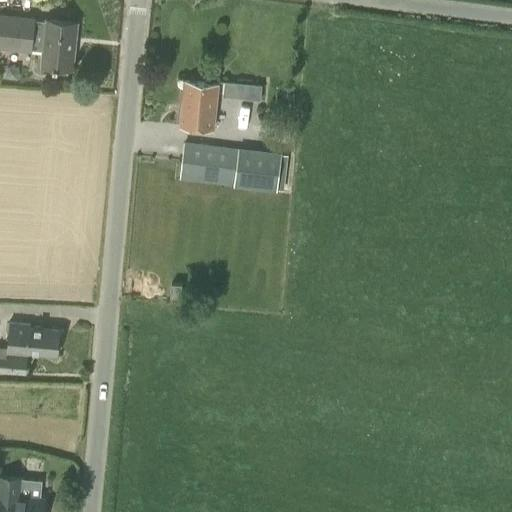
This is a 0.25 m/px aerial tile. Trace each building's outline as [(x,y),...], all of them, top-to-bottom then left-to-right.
[(76,22),(48,19),(47,21),(14,16),(14,14),(0,12),(0,45),(11,47),(31,50),(32,48),(44,50),(43,66),(71,69),(76,22)] [(19,66),(6,65),(5,77),(17,78),(19,66)] [(213,128),(217,84),(185,81),(181,125),(213,128)] [(240,98),(260,100),(262,85),(241,83),(240,98)] [(276,189),(280,154),(184,142),(180,178),(276,189)] [(30,324),(10,322),(9,346),(0,345),(0,370),(25,373),(28,352),(56,354),(58,328),(30,326),(30,324)] [(23,477),(0,474),(0,511),(42,511),(43,498),(21,496),(23,477)]
